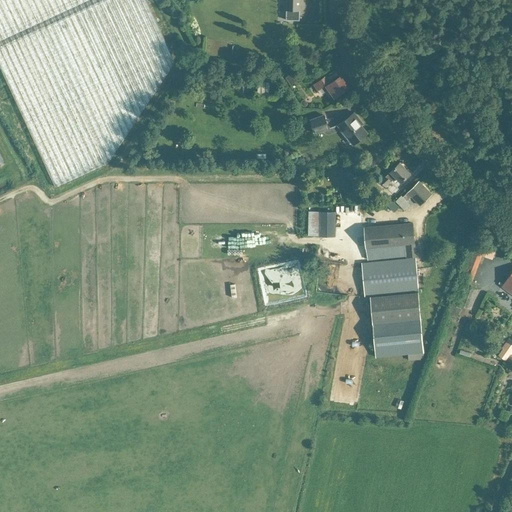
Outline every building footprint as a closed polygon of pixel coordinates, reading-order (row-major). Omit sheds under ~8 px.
[(0,0),(0,66),(55,187),(109,162),(175,62),(146,0),(0,0)] [(286,0),(286,20),(299,20),(300,0),(286,0)] [(293,73),(285,78),(291,85),(298,80),(293,73)] [(326,76),(318,82),(314,85),(318,91),(318,90),(321,94),(329,89),(334,98),(349,87),(341,76),(331,82),(326,76)] [(354,112),(338,125),(353,144),(354,144),(368,133),(367,133),(361,125),(362,124),(359,119),(354,113),(354,112)] [(315,135),(323,132),(330,129),(329,128),(325,115),(310,120),(315,135)] [(400,162),(393,169),(380,182),(385,187),(391,181),(391,182),(396,177),(401,182),(410,173),(400,162)] [(374,180),(369,185),(378,194),(383,189),(374,180)] [(403,197),(407,201),(411,196),(420,205),(432,194),(419,181),(403,197)] [(336,212),(308,211),(307,236),(335,237),(336,212)] [(405,258),(362,263),(365,295),(408,291),(418,290),(413,223),(403,224),(383,226),(372,227),(364,228),(368,259),(405,256),(405,258)] [(492,259),(496,248),(473,239),(468,250),(481,255),(492,259)] [(472,281),(481,255),(468,250),(459,276),(461,276),(472,281)] [(511,273),(511,275),(503,286),(511,293),(511,273)] [(470,286),(472,281),(461,276),(451,301),(470,308),(477,289),(470,286)] [(372,323),(421,318),(418,292),(370,296),(372,323)] [(375,358),(424,353),(421,318),(372,323),(375,358)] [(511,352),(511,340),(508,338),(501,348),(510,355),(511,352)]
